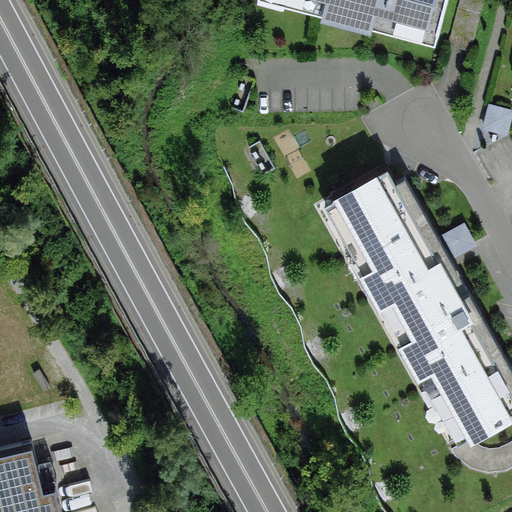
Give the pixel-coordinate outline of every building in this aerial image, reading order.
[(443,0),(324,0),(321,14),(374,28),(379,8),(437,23),(443,0)] [(459,0),(447,43),(470,49),(483,0),(459,0)] [(511,110),(490,104),(483,126),(506,132),(511,110)] [(328,194),(461,438),(511,409),(511,361),(408,172),(399,177),(390,160),(328,194)] [(465,223),(446,233),(456,253),(476,243),(465,223)] [(32,438),(0,446),(0,511),(62,511),(55,482),(43,485),(32,438)]
